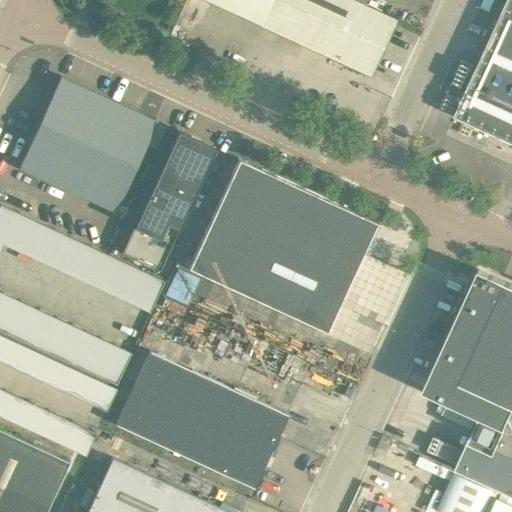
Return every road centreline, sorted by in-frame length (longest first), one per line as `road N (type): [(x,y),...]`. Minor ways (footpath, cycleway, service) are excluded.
road 1 (unclassified): [(377,177),(18,11)]
road 2 (unclassified): [(322,511),(458,214)]
road 3 (unclassified): [(457,0),(377,177)]
